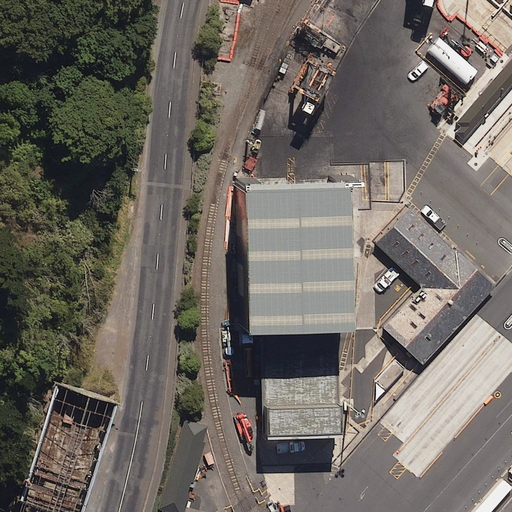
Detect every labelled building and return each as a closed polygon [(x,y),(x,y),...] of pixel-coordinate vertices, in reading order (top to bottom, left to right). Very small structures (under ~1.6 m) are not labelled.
[(511,55),(455,123),(458,125),(453,131),(463,140),(511,81),(511,55)] [(340,338),(333,181),(245,183),(250,341),(340,338)] [(356,207),(337,208),(339,258),(358,257),(356,207)] [(428,374),(498,300),(404,212),(372,246),(428,298),(390,338),(428,374)] [(377,365),(388,374),(391,370),(397,376),(408,364),(402,358),(404,355),(394,346),(377,365)] [(330,370),(258,371),(259,436),(331,436),(330,370)] [(383,389),(364,373),(342,398),(361,415),(383,389)] [(196,511),(218,430),(188,422),(163,511),(196,511)]
